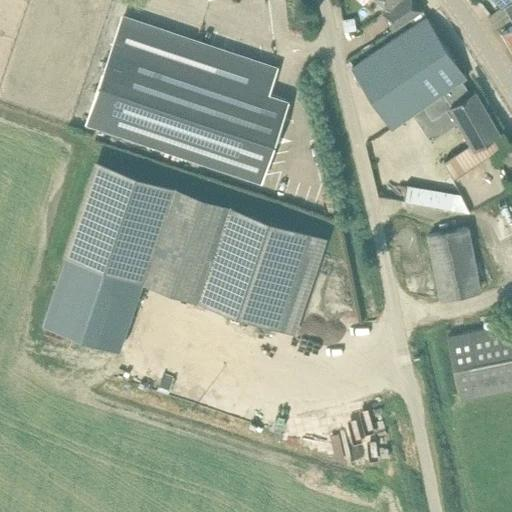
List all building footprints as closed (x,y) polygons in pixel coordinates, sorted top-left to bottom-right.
[(381,0),(391,8),(384,13),(394,29),(423,10),(415,0),(381,0)] [(511,17),(511,26),(502,33),(511,49),(511,0),(504,8),(510,15),(511,17)] [(428,17),(352,67),(392,127),(424,106),(433,119),(452,106),(473,141),(444,160),(455,177),(501,148),(493,137),(500,132),(475,90),(471,93),(463,80),(467,77),(428,17)] [(277,71),(122,18),(87,121),(261,180),(288,100),(286,99),(286,100),(269,94),(277,71)] [(305,110),(308,130),(326,128),(324,107),(305,110)] [(511,133),(502,138),(511,157),(511,156),(511,133)] [(95,159),(41,322),(120,348),(144,281),(273,325),(305,228),(95,159)] [(404,200),(469,211),(460,193),(406,184),(404,200)] [(469,226),(428,234),(441,298),(481,290),(469,226)] [(511,322),(449,335),(462,399),(511,388),(511,322)]
